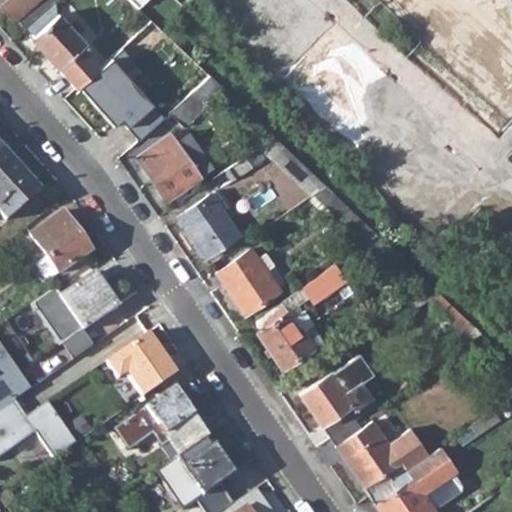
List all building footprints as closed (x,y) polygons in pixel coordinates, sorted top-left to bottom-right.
[(0,0),(0,4),(14,20),(35,0),(0,0)] [(383,0),(382,1),(496,110),(511,93),(511,16),(494,0),(383,0)] [(31,39),(77,90),(102,67),(83,47),(86,44),(59,14),(31,39)] [(151,21),(144,28),(170,54),(177,46),(151,21)] [(86,100),(119,137),(150,110),(148,107),(157,100),(136,77),(148,66),(133,51),(113,69),(116,72),(86,100)] [(171,89),(182,102),(210,77),(197,66),(171,89)] [(170,113),(183,129),(226,92),(210,77),(182,102),(170,113)] [(137,159),(166,200),(213,168),(191,134),(178,143),(172,135),(137,159)] [(269,159),(310,197),(314,194),(326,186),(274,137),(228,169),(234,181),(269,159)] [(0,213),(6,220),(38,191),(1,148),(0,148),(0,213)] [(326,186),(314,194),(367,243),(378,236),(326,186)] [(217,191),(211,196),(223,211),(228,208),(217,191)] [(239,235),(223,211),(211,196),(179,218),(206,258),(239,235)] [(29,235),(44,256),(56,274),(88,252),(61,212),(29,235)] [(314,349),(300,329),(288,313),(299,305),(310,298),(311,301),(346,277),(343,273),(372,253),(367,244),(251,323),(283,370),(314,349)] [(281,290),(268,272),(259,259),(252,250),(217,275),(245,315),(281,290)] [(266,254),(259,259),(268,272),(275,267),(266,254)] [(46,281),(56,274),(44,256),(34,264),(46,281)] [(80,332),(115,307),(93,273),(59,297),(53,289),(31,304),(59,347),(61,345),(80,332)] [(430,284),(421,291),(426,297),(436,290),(430,284)] [(427,299),(426,297),(421,291),(388,313),(395,322),(427,299)] [(311,322),(299,305),(288,313),(300,329),(311,322)] [(61,345),(71,361),(92,347),(80,332),(61,345)] [(147,333),(104,362),(117,380),(125,374),(141,397),(175,374),(147,333)] [(0,409),(12,401),(28,390),(0,347),(0,409)] [(457,360),(469,376),(482,368),(470,351),(457,360)] [(299,394),(329,438),(357,419),(376,406),(360,382),(373,374),(359,353),(299,394)] [(173,388),(144,408),(113,429),(127,449),(151,433),(160,447),(168,442),(178,457),(203,440),(207,437),(173,388)] [(0,455),(33,432),(51,459),(74,444),(45,403),(24,418),(12,401),(0,409),(0,455)] [(455,437),(462,445),(498,420),(492,411),(455,437)] [(362,428),(357,419),(329,438),(369,495),(428,455),(410,428),(389,443),(374,421),(362,428)] [(219,484),(232,475),(213,446),(209,448),(203,440),(178,457),(156,472),(182,508),(196,499),(219,484)] [(380,511),(435,511),(424,495),(455,472),(439,448),(428,455),(369,495),(380,511)] [(219,484),(196,499),(204,511),(221,511),(232,505),(219,484)] [(464,500),(447,511),(469,511),(471,511),(464,500)]
